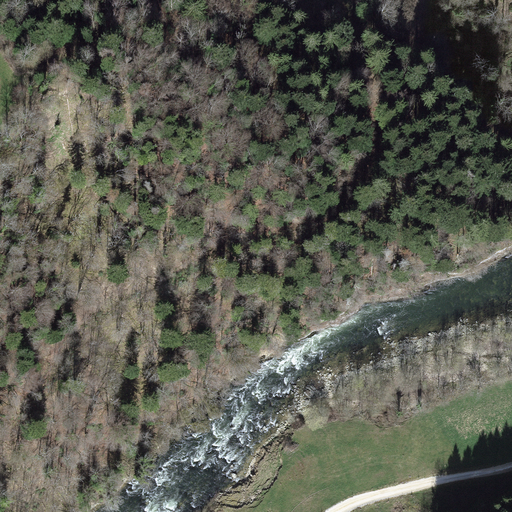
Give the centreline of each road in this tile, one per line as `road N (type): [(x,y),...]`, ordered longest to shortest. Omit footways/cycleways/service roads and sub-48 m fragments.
road 1 (track): [(0,425),(47,384),(94,310),(162,283),(229,238),(309,232),(334,221),(374,137),(347,0)]
road 2 (unclassified): [(339,511),(511,466)]
